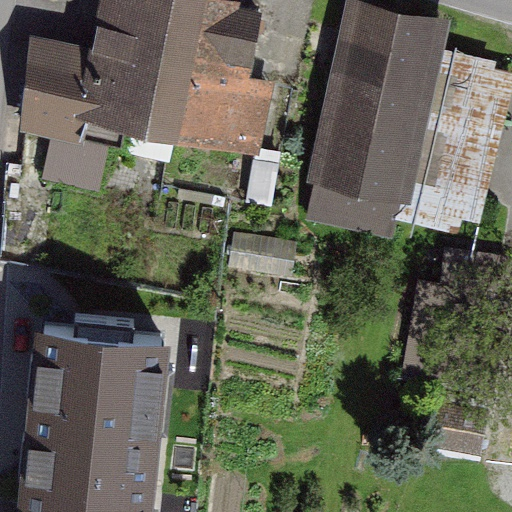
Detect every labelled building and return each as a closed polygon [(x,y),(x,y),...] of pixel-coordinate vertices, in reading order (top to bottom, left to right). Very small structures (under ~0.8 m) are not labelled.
[(108,0),(97,54),(41,42),(24,125),(85,138),(89,120),(261,156),(276,86),(246,80),(261,9),(217,0),(108,0)] [(458,17),(351,0),(317,207),(425,224),(458,17)] [(441,280),(419,276),(403,370),(496,386),(511,292),(511,291),(505,291),(509,249),(445,244),(441,280)] [(145,511),(162,338),(44,326),(26,511),(145,511)] [(422,441),(482,452),(491,400),(432,389),(422,441)]
